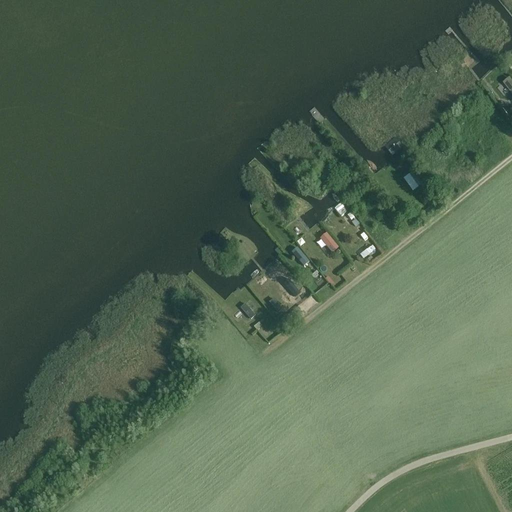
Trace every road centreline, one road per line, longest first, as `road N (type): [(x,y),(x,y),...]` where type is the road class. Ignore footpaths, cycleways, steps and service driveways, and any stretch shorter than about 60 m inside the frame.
road 1 (track): [(285,337),(511,157)]
road 2 (unclassified): [(349,511),(414,465),(511,437)]
